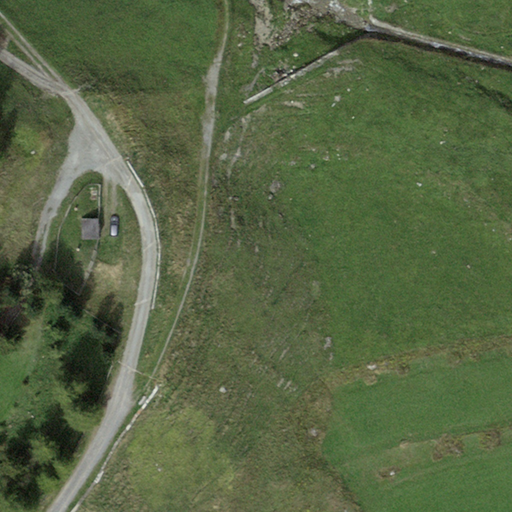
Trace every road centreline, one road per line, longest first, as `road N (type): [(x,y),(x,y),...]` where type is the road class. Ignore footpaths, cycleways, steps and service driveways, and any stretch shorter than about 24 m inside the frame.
road 1 (track): [(211,91),(189,268),(151,367),(115,411)]
road 2 (track): [(96,127),(0,18)]
